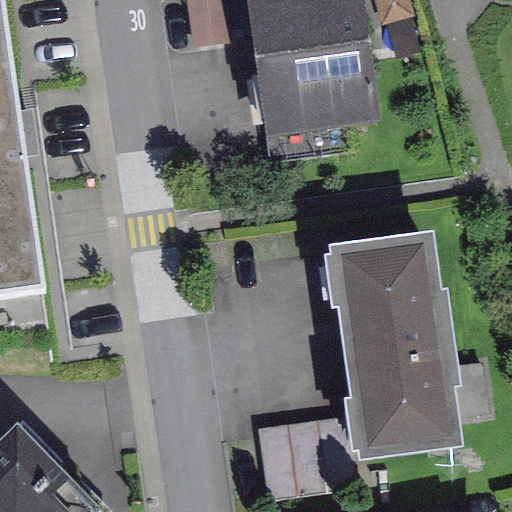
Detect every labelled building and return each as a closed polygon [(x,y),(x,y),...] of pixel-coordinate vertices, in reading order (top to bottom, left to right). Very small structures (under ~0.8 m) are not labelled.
[(0,0),(0,289),(40,284),(0,0)] [(258,0),(276,126),(368,113),(352,0),(258,0)] [(375,0),(386,36),(415,28),(406,0),(375,0)] [(335,251),(364,454),(455,442),(427,238),(335,251)] [(0,511),(113,511),(113,488),(25,409),(0,433),(0,511)]
